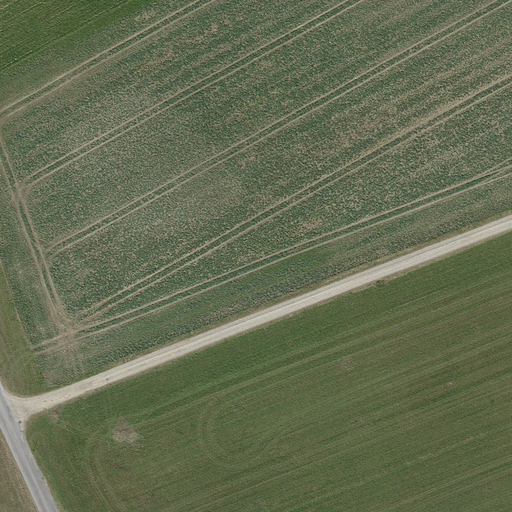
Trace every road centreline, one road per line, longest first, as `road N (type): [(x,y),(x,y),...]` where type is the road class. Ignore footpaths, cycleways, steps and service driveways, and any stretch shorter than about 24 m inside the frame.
road 1 (track): [(511,223),(6,417)]
road 2 (unclassified): [(50,511),(0,401)]
